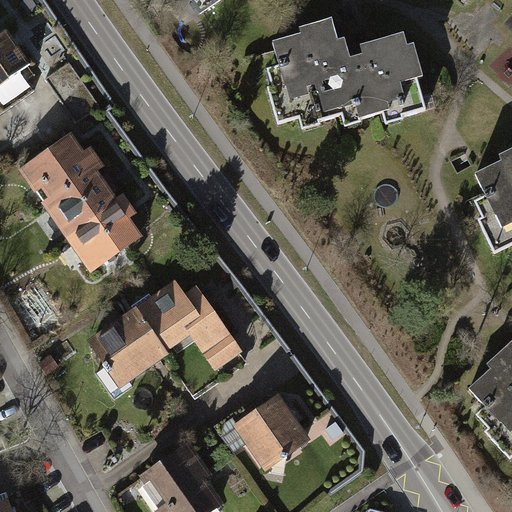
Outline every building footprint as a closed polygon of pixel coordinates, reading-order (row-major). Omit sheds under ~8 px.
[(190,0),(205,22),(238,0),(190,0)] [(306,42),(281,49),(287,73),(271,78),(286,133),(306,127),(309,137),(349,125),(351,134),(393,122),(396,135),(440,123),(418,42),(372,54),(355,59),(345,24),(304,35),(306,42)] [(0,84),(30,65),(6,30),(0,34),(0,84)] [(69,136),(18,171),(87,275),(139,240),(69,136)] [(511,156),(475,178),(488,200),(479,205),(486,218),(479,222),(499,257),(511,249),(511,156)] [(174,280),(84,344),(117,391),(187,341),(213,378),(243,356),(192,284),(182,292),(174,280)] [(511,358),(478,391),(497,411),(484,423),(511,452),(511,358)] [(271,401),(229,428),(258,474),(301,446),(271,401)] [(181,452),(137,480),(157,511),(213,511),(218,509),(181,452)] [(10,511),(6,500),(0,502),(0,511),(10,511)]
